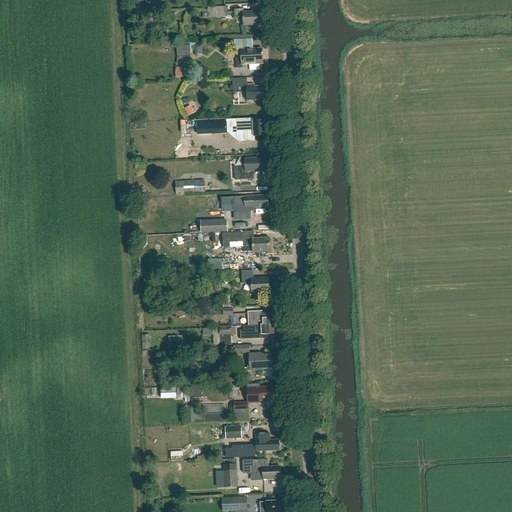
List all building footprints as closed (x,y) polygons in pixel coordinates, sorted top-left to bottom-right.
[(154,1),(149,3),(151,11),(157,9),(154,1)] [(208,18),(227,18),(227,7),(208,8),(208,18)] [(243,13),(243,10),(235,10),(235,18),(243,17),(244,26),(261,25),(261,13),(243,13)] [(177,58),(191,57),(189,44),(176,45),(177,58)] [(237,69),(243,68),(243,65),(263,64),(262,49),(241,50),(241,59),(236,59),(237,69)] [(176,68),(176,78),(187,78),(187,68),(176,68)] [(254,88),(254,86),(247,86),(247,79),(233,80),(233,94),(247,93),(248,101),(265,101),(264,87),(254,88)] [(187,117),(193,114),(190,107),(184,109),(187,117)] [(265,136),(264,121),(254,122),(254,119),(236,120),(237,132),(254,131),(254,137),(265,136)] [(226,120),(197,121),(198,135),(226,134),(226,120)] [(235,180),(254,179),(254,172),(268,171),(268,159),(245,160),(245,167),(235,167),(235,180)] [(176,196),(205,194),(204,181),(175,183),(176,196)] [(254,197),(234,198),(235,220),(250,220),(250,211),(254,210),(254,208),(255,208),(268,207),(268,197),(254,197)] [(225,221),(199,222),(200,234),(226,233),(225,221)] [(254,232),(242,233),(242,247),(243,253),(253,253),(270,252),(270,239),(254,240),(254,232)] [(209,271),(225,271),(224,259),(208,260),(209,271)] [(253,280),(253,271),(242,272),(243,284),(252,284),(252,294),(269,293),(269,279),(253,280)] [(268,325),(276,325),(276,314),(263,314),(263,312),(248,313),(249,326),(257,326),(268,325)] [(257,326),(249,326),(244,327),(245,339),(267,338),(267,335),(276,335),(276,325),(268,325),(257,326)] [(231,327),(212,328),(212,334),(213,334),(219,334),(220,346),(232,345),(231,327)] [(262,355),(262,354),(249,354),(250,371),(263,371),(263,369),(272,369),(272,355),(262,355)] [(260,388),(260,385),(247,385),(248,404),(260,403),(260,402),(278,401),(278,387),(260,388)] [(201,387),(190,387),(190,398),(202,397),(201,387)] [(161,399),(180,398),(180,388),(161,389),(161,399)] [(233,411),(248,410),(248,402),(233,403),(233,411)] [(204,423),(225,422),(224,414),(204,415),(204,423)] [(225,439),(241,439),(241,426),(225,427),(225,439)] [(270,441),(270,434),(256,435),(256,445),(249,446),(249,452),(272,451),(271,450),(279,450),(279,441),(271,442),(271,441),(270,441)] [(171,462),(183,461),(183,452),(170,453),(171,462)] [(269,467),(268,460),(243,461),(243,473),(263,473),(263,480),(281,479),(280,467),(269,467)] [(224,488),(238,487),(236,464),(223,465),(224,488)] [(223,511),(239,510),(239,505),(247,505),(246,498),(222,499),(223,511)] [(260,511),(282,511),(282,502),(260,503),(260,511)]
